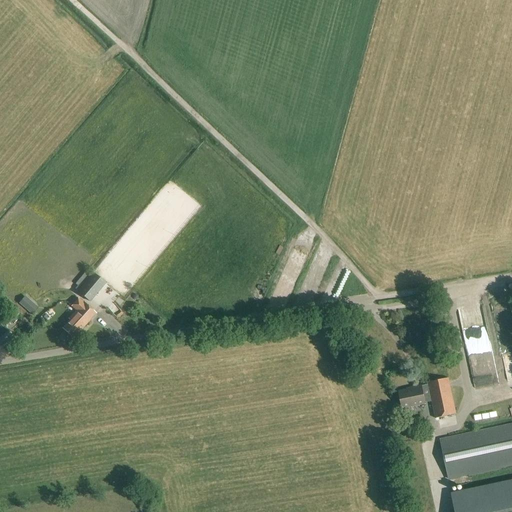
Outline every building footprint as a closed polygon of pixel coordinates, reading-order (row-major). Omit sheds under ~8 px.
[(93,274),(92,276),(86,271),(75,284),(77,286),(75,289),(78,291),(77,292),(90,303),(105,284),(93,274)] [(19,304),(32,315),(38,308),(25,296),(19,304)] [(71,307),(76,311),(68,319),(69,320),(61,329),(73,339),(96,314),(84,303),(83,304),(78,299),(71,307)] [(18,320),(14,314),(9,318),(14,324),(18,320)] [(11,329),(0,338),(0,340),(4,345),(16,334),(11,329)] [(427,383),(428,385),(431,398),(435,418),(456,414),(448,379),(427,383)] [(431,398),(428,385),(412,388),(412,389),(398,392),(402,409),(425,404),(425,400),(431,398)] [(511,424),(440,440),(448,479),(511,465),(511,424)] [(455,511),(511,511),(511,482),(452,495),(455,511)]
